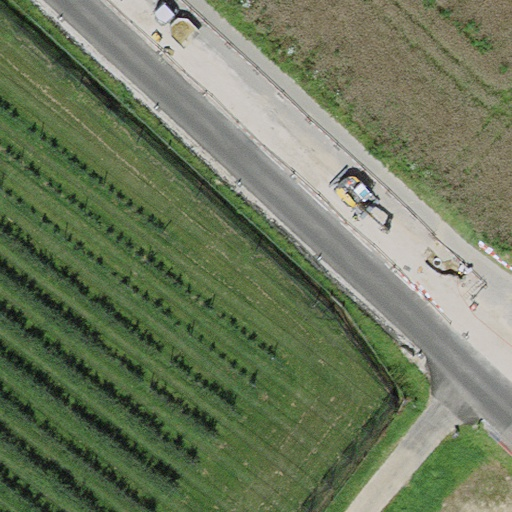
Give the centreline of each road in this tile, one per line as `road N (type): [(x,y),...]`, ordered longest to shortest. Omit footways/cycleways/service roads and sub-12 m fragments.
road 1 (tertiary): [(88,0),(511,381)]
road 2 (track): [(511,324),(365,511)]
